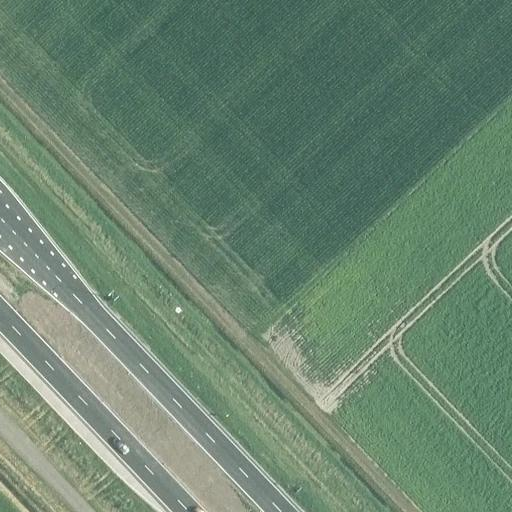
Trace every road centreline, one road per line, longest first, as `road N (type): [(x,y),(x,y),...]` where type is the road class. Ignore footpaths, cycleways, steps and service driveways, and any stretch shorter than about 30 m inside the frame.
road 1 (trunk): [(286,511),(0,216)]
road 2 (trunk): [(0,324),(178,511)]
road 3 (unclassified): [(84,511),(0,422)]
